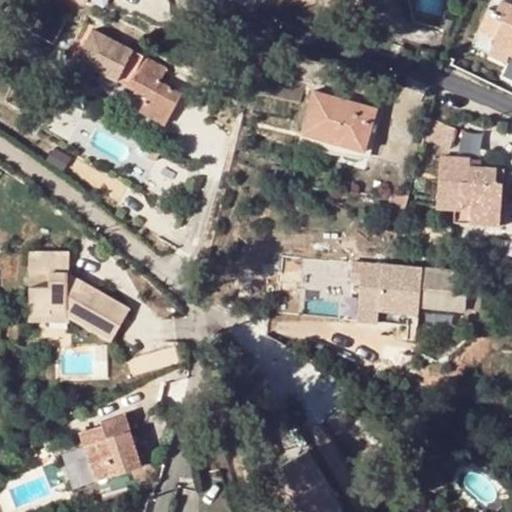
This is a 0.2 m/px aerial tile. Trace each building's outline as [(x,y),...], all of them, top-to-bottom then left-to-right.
[(2,17),(20,27),(31,6),(18,0),(11,14),(6,11),(2,17)] [(511,55),(511,5),(502,1),(494,17),(488,14),(479,32),(496,40),(490,55),(508,63),(511,55)] [(64,23),(31,6),(20,27),(31,32),(28,37),(51,48),(64,23)] [(445,17),(442,28),(451,31),(454,20),(445,17)] [(144,59),(95,31),(80,61),(128,89),(144,59)] [(422,48),(419,57),(428,60),(431,51),(422,48)] [(167,71),(144,59),(128,89),(148,100),(142,113),(166,126),(183,94),(162,83),(167,71)] [(377,110),(314,93),(303,136),(366,153),(377,110)] [(425,137),(454,144),(457,129),(429,123),(425,137)] [(452,150),(454,144),(425,137),(423,143),(452,150)] [(470,168),(470,161),(470,160),(441,158),(437,209),(461,211),(462,207),(471,207),(470,225),(511,228),(511,214),(511,184),(508,184),(496,183),(497,170),(480,169),(470,168)] [(509,171),(497,170),(496,183),(508,184),(509,171)] [(405,211),(409,196),(395,192),(391,207),(405,211)] [(73,288),(74,279),(77,257),(37,252),(35,274),(55,276),(54,289),(35,287),(32,313),(53,315),(54,311),(69,312),(68,320),(112,343),(131,311),(99,293),(94,301),(73,288)] [(351,263),(349,283),(361,284),(359,310),(407,314),(408,308),(420,309),(421,308),(465,312),(469,275),(351,263)] [(99,293),(74,279),(73,288),(94,301),(99,293)] [(359,310),(346,309),(345,321),(406,327),(407,314),(359,310)] [(68,325),(68,320),(69,312),(54,311),(53,315),(32,313),(31,320),(68,325)] [(57,348),(59,382),(111,378),(108,344),(57,348)] [(111,462),(115,476),(142,467),(125,416),(103,423),(104,428),(82,435),(86,448),(97,443),(104,464),(111,462)] [(97,482),(115,476),(111,462),(104,464),(97,443),(86,448),(97,482)] [(289,511),(338,511),(309,455),(271,475),(284,502),(289,511)] [(276,507),(278,511),(289,511),(284,502),(276,507)]
